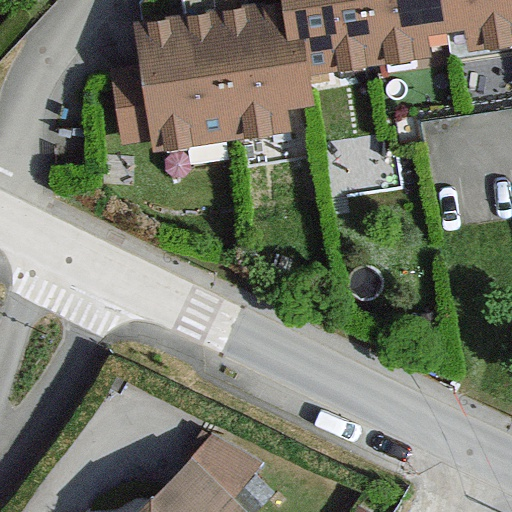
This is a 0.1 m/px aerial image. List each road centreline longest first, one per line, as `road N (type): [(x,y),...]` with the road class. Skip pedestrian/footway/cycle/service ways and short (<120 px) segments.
road 1 (tertiary): [(118,275),(511,465)]
road 2 (residential): [(0,456),(35,419),(118,275)]
road 3 (residential): [(46,241),(0,381)]
